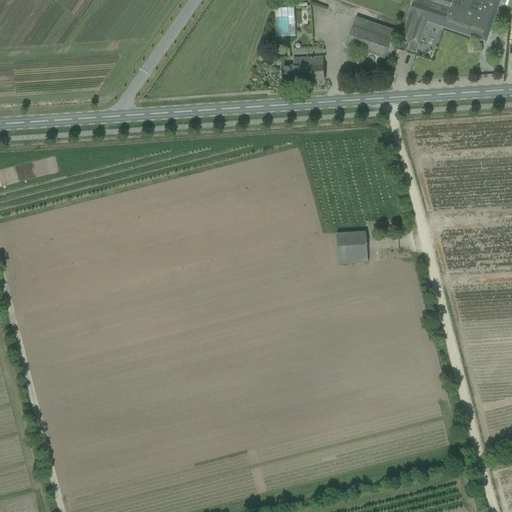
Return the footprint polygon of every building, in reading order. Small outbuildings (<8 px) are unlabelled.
[(486,41),(489,32),(500,0),(414,0),(410,15),(427,21),(486,41)] [(294,7),(274,8),(275,37),(295,36),(294,7)] [(419,45),(427,21),(410,15),(401,41),(410,44),(410,43),(419,45)] [(385,59),(388,50),(394,31),(375,24),(373,32),(354,25),(347,46),(385,59)] [(277,49),(279,45),(277,42),(273,40),(270,42),(268,45),(270,49),(273,51),(277,49)] [(474,53),(483,51),(482,44),(473,45),(474,53)] [(282,68),(283,84),(324,81),(323,58),(294,59),(294,67),(282,68)] [(366,233),(336,235),(338,265),(368,263),(366,233)]
